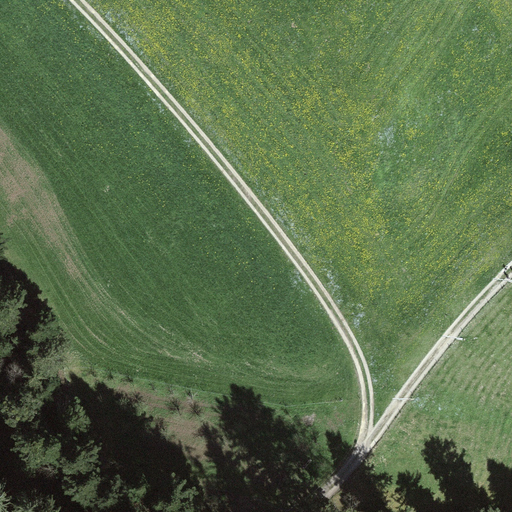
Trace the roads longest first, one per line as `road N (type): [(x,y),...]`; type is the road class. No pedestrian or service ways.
road 1 (track): [(80,0),(317,281),(380,412)]
road 2 (track): [(511,263),(380,412)]
road 3 (track): [(380,412),(302,511)]
